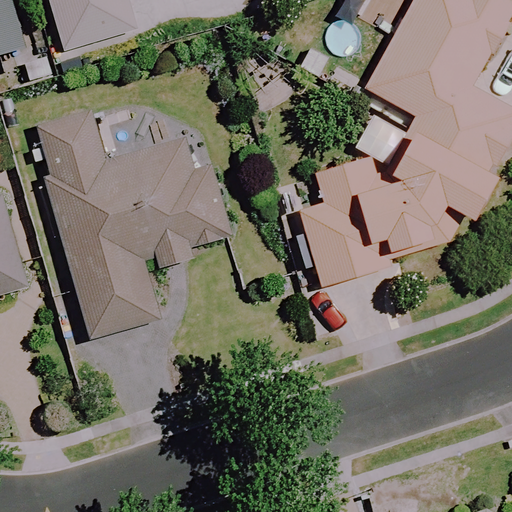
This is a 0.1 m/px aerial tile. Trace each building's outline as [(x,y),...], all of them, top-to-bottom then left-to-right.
[(0,0),(0,56),(22,49),(4,0),(0,0)] [(52,0),(67,52),(138,32),(129,0),(52,0)] [(511,24),(511,7),(499,0),(419,0),(369,91),(419,119),(395,161),(320,176),(326,208),(303,212),(318,287),(390,273),(387,255),(450,243),(464,217),(478,224),(501,181),(492,176),(511,140),(511,111),(475,91),(511,24)] [(167,321),(154,275),(194,264),(190,252),(221,243),(197,156),(188,125),(117,144),(108,109),(36,129),(50,180),(95,341),(167,321)] [(0,301),(29,294),(1,193),(0,192),(0,301)]
